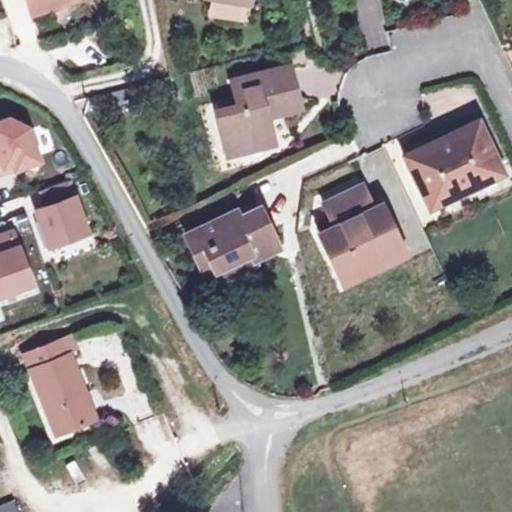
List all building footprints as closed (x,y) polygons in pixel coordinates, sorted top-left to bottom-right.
[(78,0),(26,0),(32,16),(78,0)] [(289,8),(280,10),(284,23),(293,21),(289,8)] [(289,65),(234,79),(239,103),(217,108),(229,155),(276,143),(269,117),(300,110),(289,65)] [(0,177),(45,163),(29,111),(0,119),(0,177)] [(478,123),(407,156),(427,199),(475,177),(478,181),(501,170),(478,123)] [(46,205),(35,209),(48,245),(87,230),(68,179),(40,190),(46,205)] [(361,182),(322,201),(333,224),(319,231),(339,272),(378,254),(381,261),(402,251),(378,202),(372,205),(361,182)] [(186,234),(195,254),(203,251),(212,269),(249,253),(252,259),(276,248),(259,208),(233,219),(231,215),(186,234)] [(12,230),(0,234),(0,293),(31,282),(12,230)] [(203,251),(195,254),(208,284),(254,264),(252,259),(249,253),(212,269),(203,251)] [(378,254),(339,272),(342,280),(381,261),(378,254)] [(26,354),(44,403),(56,434),(94,419),(64,340),(26,354)]
